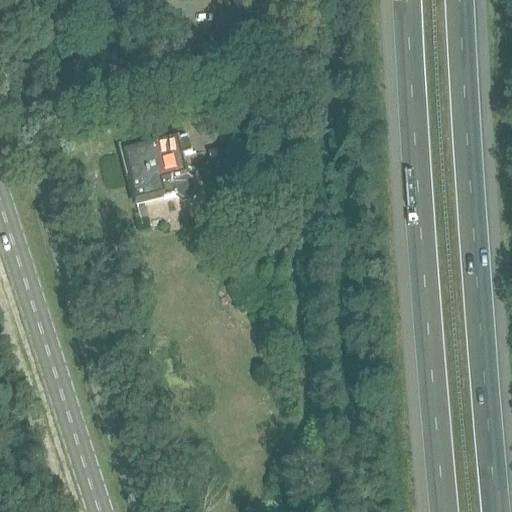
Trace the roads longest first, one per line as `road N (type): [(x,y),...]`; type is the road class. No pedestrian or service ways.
road 1 (motorway): [(406,0),(444,511)]
road 2 (motorway): [(495,511),(460,0)]
road 3 (primary): [(99,511),(0,203)]
